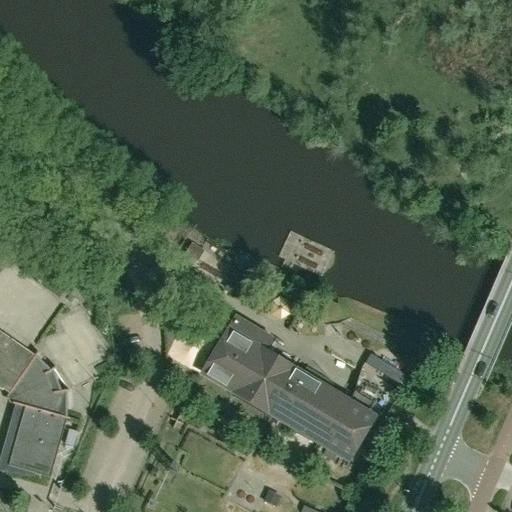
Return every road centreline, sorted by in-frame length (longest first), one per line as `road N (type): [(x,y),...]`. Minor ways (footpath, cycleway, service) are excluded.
road 1 (unclassified): [(100,511),(154,359),(144,268)]
road 2 (tertiary): [(439,453),(511,282)]
